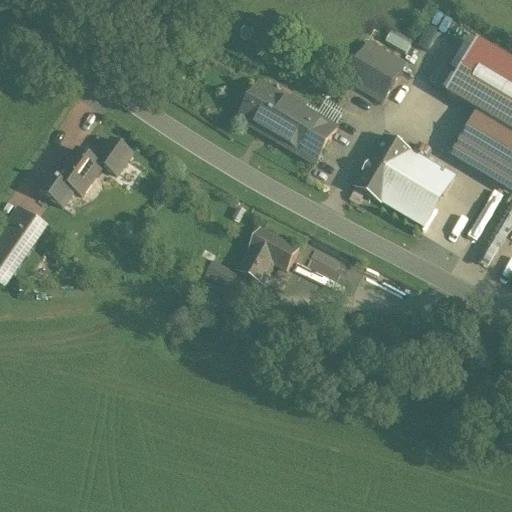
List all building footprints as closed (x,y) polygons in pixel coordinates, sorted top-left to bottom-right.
[(406,66),(368,44),(345,83),(383,105),(406,66)] [(447,98),(478,117),(457,152),(511,185),(511,67),(477,47),(447,98)] [(336,131),(260,87),(239,123),(314,167),(336,131)] [(319,119),(337,124),(341,111),(323,105),(319,119)] [(453,180),(412,156),(412,155),(385,139),(354,190),(382,207),(383,205),(424,230),(453,180)] [(113,142),(97,165),(103,170),(117,180),(133,157),(113,142)] [(78,153),(57,183),(74,195),(82,200),(85,196),(86,197),(93,187),(91,186),(103,170),(97,165),(78,153)] [(62,211),(74,195),(57,183),(50,178),(39,195),(62,211)] [(46,230),(19,212),(0,239),(0,286),(5,290),(46,230)] [(298,253),(260,232),(237,275),(263,288),(274,268),(287,275),(298,253)] [(230,277),(238,261),(222,254),(214,272),(218,273),(219,272),(230,277)]
